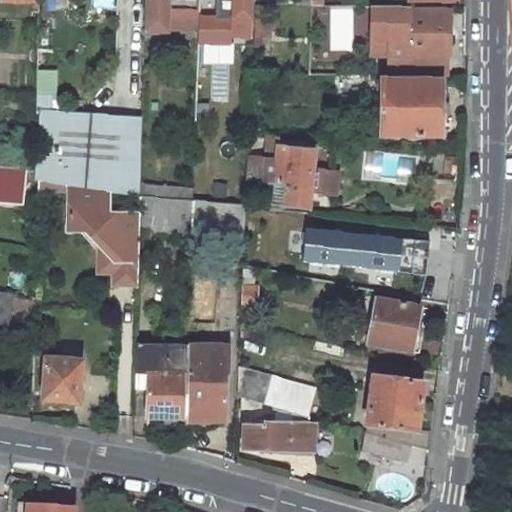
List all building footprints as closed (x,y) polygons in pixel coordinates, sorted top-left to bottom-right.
[(144,0),(144,35),(169,36),(169,31),(170,9),(170,0),(144,0)] [(232,0),(233,15),(232,39),(254,39),(254,0),(232,0)] [(198,10),(170,9),(169,31),(198,32),(198,14),(198,10)] [(447,76),(450,13),(408,12),(406,74),(447,76)] [(233,15),(198,14),(198,32),(198,43),(232,44),(232,39),(233,15)] [(273,47),(269,20),(256,22),(259,48),(273,47)] [(438,134),(440,81),(383,79),(381,132),(438,134)] [(110,188),(141,191),(143,118),(49,115),(49,98),(36,98),(34,165),(34,181),(71,184),(110,188)] [(269,201),(282,202),(307,205),(309,188),(323,189),(325,168),(312,166),(314,149),(289,146),(277,145),(278,134),(270,133),(266,156),(255,154),(253,175),(272,178),(272,180),(269,201)] [(247,152),(246,174),(253,175),(255,154),(247,152)] [(0,197),(11,199),(15,163),(0,162),(0,197)] [(71,184),(34,181),(34,190),(71,193),(71,184)] [(99,245),(116,261),(115,274),(115,285),(139,286),(139,275),(141,210),(110,209),(110,188),(71,184),(71,193),(70,221),(81,232),(91,232),(99,242),(99,245)] [(190,196),(141,191),(141,224),(189,229),(190,196)] [(189,229),(244,235),(245,203),(190,196),(189,229)] [(402,237),(306,227),(302,262),(398,273),(402,237)] [(430,240),(402,237),(398,273),(426,276),(430,240)] [(99,245),(99,274),(115,274),(116,261),(99,245)] [(0,322),(5,323),(10,297),(0,294),(0,322)] [(409,349),(418,306),(375,298),(366,340),(409,349)] [(150,389),(149,417),(169,417),(169,422),(184,421),(184,418),(186,343),(137,341),(136,389),(150,389)] [(184,418),(223,419),(224,350),(207,350),(207,344),(186,343),(184,418)] [(79,402),(80,361),(47,360),(46,402),(64,402),(79,402)] [(243,398),(312,414),(319,384),(250,368),(243,398)] [(415,427),(421,381),(372,374),(364,433),(406,446),(426,452),(429,429),(415,427)] [(244,451),(318,453),(319,421),(265,419),(264,426),(244,425),(244,451)] [(406,446),(364,433),(360,449),(402,461),(406,446)] [(61,511),(62,505),(15,503),(14,511),(61,511)]
